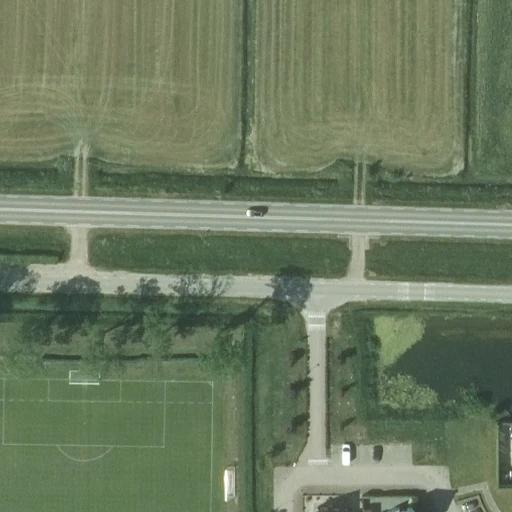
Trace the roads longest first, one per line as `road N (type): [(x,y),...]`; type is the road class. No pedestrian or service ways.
road 1 (secondary): [(511,229),(0,213)]
road 2 (unclassified): [(0,285),(316,290)]
road 3 (unclassified): [(316,290),(511,296)]
road 4 (residential): [(317,478),(316,290)]
road 5 (residential): [(317,478),(423,478),(437,485),(446,511)]
road 6 (track): [(76,286),(80,162)]
